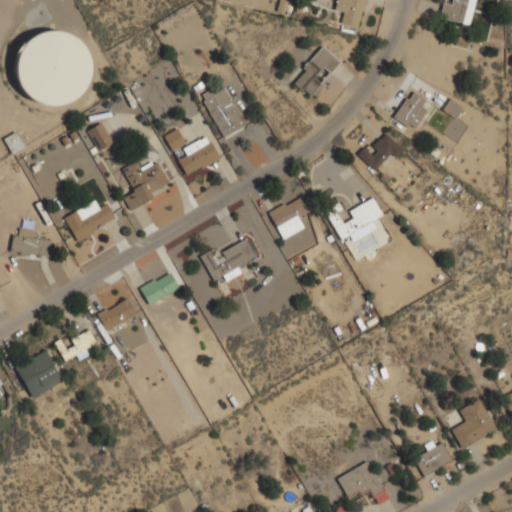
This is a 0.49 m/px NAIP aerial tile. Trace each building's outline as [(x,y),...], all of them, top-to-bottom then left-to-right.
[(342,23),(362,27),(367,0),(337,0),(335,9),(344,11),(342,23)] [(443,0),(440,17),(471,24),(476,0),(452,0),(452,1),(448,0),(443,0)] [(58,29),(46,28),(33,32),(23,39),(16,49),(12,61),(12,74),(17,85),(25,95),(35,101),(47,104),(59,102),(70,97),(79,89),(85,78),(87,66),(85,54),(79,43),(70,34),(58,29)] [(293,79),(312,96),(342,62),(323,45),(293,79)] [(247,123),(223,83),(201,97),(225,136),(247,123)] [(394,115),(413,129),(432,102),(413,89),(394,115)] [(461,107),(449,98),(442,109),(454,117),(461,107)] [(101,150),(114,141),(101,121),(87,130),(101,150)] [(164,135),(172,150),(186,142),(177,127),(164,135)] [(377,172),(402,147),(385,129),(360,154),(377,172)] [(4,137),(12,153),(25,146),(17,131),(4,137)] [(183,148),(187,154),(178,159),(188,176),(220,156),(206,134),(183,148)] [(129,207),(172,187),(159,159),(141,168),(137,160),(122,167),(133,191),(124,195),(129,207)] [(300,217),(310,213),(302,195),(270,210),(283,238),(305,227),(300,217)] [(384,215),(374,197),(345,212),(340,201),(325,208),(341,238),(384,215)] [(65,216),(76,240),(117,221),(109,203),(92,210),(90,205),(65,216)] [(53,240),(38,236),(39,231),(16,226),(10,248),(48,258),(53,240)] [(203,258),(215,281),(258,259),(246,236),(203,258)] [(141,286),(149,303),(180,288),(171,271),(141,286)] [(137,312),(128,296),(97,313),(107,329),(137,312)] [(93,351),(90,346),(98,343),(91,329),(66,341),(64,337),(55,342),(65,360),(78,353),(80,357),(93,351)] [(62,382),(48,349),(16,363),(30,396),(62,382)] [(511,390),(503,394),(511,416),(511,390)] [(498,429),(481,397),(460,407),(466,418),(451,427),(462,448),(498,429)] [(444,439),(423,447),(426,455),(416,459),(422,474),(452,463),(444,439)] [(337,477),(349,499),(369,488),(378,504),(390,498),(369,460),(337,477)]
